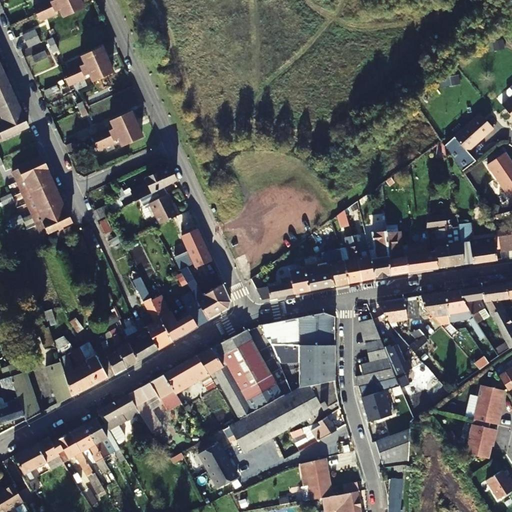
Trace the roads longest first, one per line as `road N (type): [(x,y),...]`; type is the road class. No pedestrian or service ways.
road 1 (residential): [(0,450),(253,314)]
road 2 (residential): [(377,511),(348,396),(345,294)]
road 3 (residential): [(253,314),(171,145)]
road 4 (residential): [(0,32),(70,191)]
road 5 (residential): [(511,269),(345,294)]
road 6 (residential): [(171,145),(105,0)]
